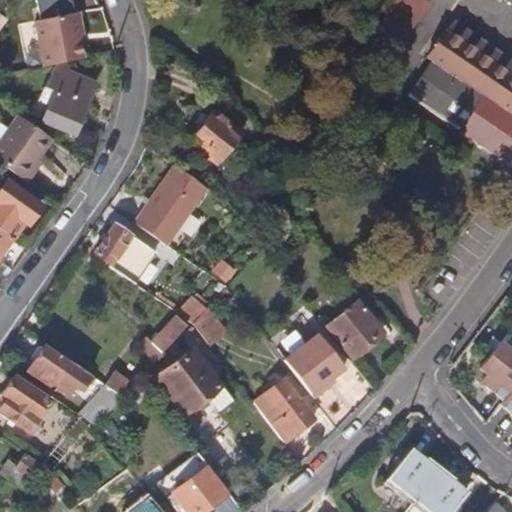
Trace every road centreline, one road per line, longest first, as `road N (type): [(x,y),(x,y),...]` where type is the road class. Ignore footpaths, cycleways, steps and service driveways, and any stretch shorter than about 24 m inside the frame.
road 1 (residential): [(0,326),(108,169),(126,113),(120,0)]
road 2 (residential): [(273,511),(418,370)]
road 3 (residential): [(418,370),(511,244)]
road 4 (residential): [(418,370),(478,447),(511,476)]
